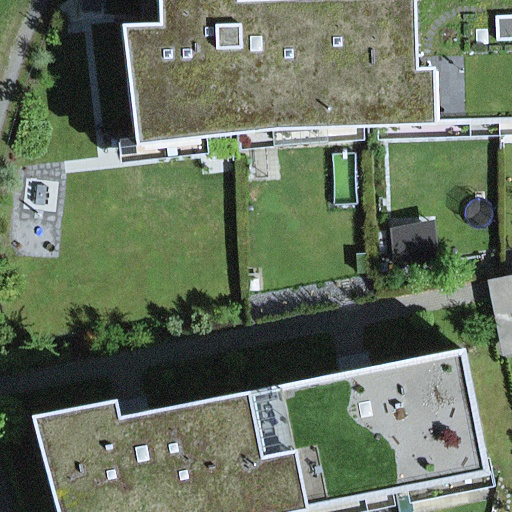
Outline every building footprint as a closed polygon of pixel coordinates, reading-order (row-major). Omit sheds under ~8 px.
[(511,0),(243,0),(236,0),(157,0),(158,24),(120,25),(133,131),(197,124),(199,139),(205,139),(239,135),(277,131),(276,117),(319,116),(320,130),(361,128),(376,128),(418,127),(417,113),(460,112),(461,125),(497,124),(498,124),(511,123),(511,0)] [(376,141),(498,137),(497,124),(461,125),(460,112),(417,113),(418,127),(376,128),(376,141)] [(240,151),(362,141),(361,128),(320,130),(319,116),(276,117),(277,131),(239,135),(240,151)] [(498,137),(511,136),(511,123),(498,124),(498,137)] [(119,164),(207,155),(205,139),(199,139),(197,124),(133,131),(134,142),(117,144),(119,164)] [(400,266),(439,258),(432,224),(393,231),(400,266)] [(485,462),(462,349),(371,368),(356,371),(340,374),(149,413),(133,416),(118,419),(115,401),(35,417),(53,511),(305,511),(317,510),(314,495),(358,486),(361,501),(392,495),(405,492),(449,483),(446,470),(485,462)] [(367,353),(337,359),(340,374),(356,371),(371,368),(367,353)] [(149,413),(145,395),(115,401),(118,419),(133,416),(149,413)] [(408,504),(494,487),(489,461),(485,462),(446,470),(449,483),(405,492),(408,504)] [(305,511),(366,511),(395,506),(392,495),(361,501),(358,486),(314,495),(317,510),(305,511)]
